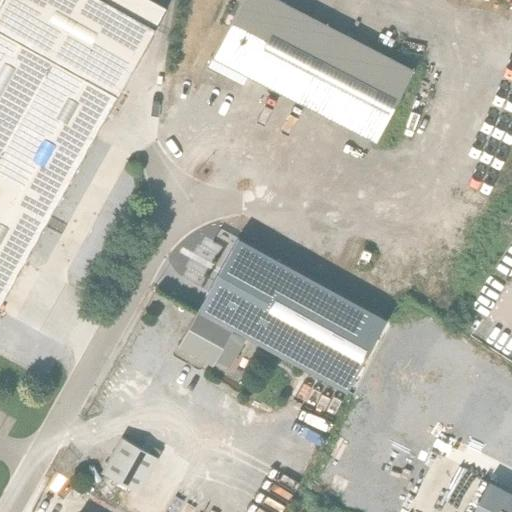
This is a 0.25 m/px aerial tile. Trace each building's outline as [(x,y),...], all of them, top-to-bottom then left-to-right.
[(0,195),(46,221),(165,7),(152,0),(1,0),(0,3),(0,195)] [(239,0),(210,56),(206,64),(242,83),(248,76),(374,142),(413,68),(282,0),(239,0)] [(0,195),(0,303),(46,221),(0,195)] [(387,309),(234,232),(195,309),(245,338),(347,386),(387,309)] [(245,338),(194,310),(175,344),(226,372),(245,338)] [(120,437),(100,473),(138,494),(158,458),(120,437)] [(511,511),(511,494),(483,480),(467,511),(511,511)]
